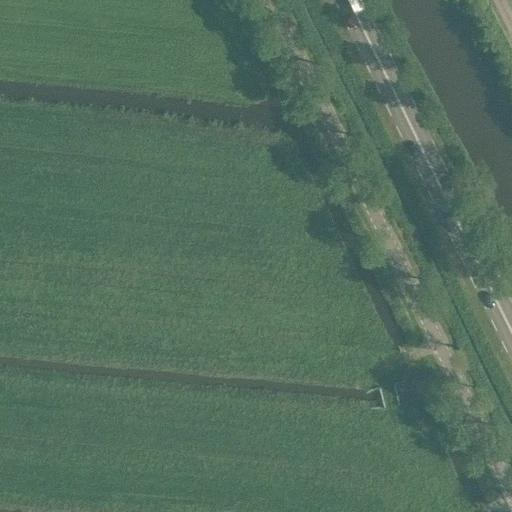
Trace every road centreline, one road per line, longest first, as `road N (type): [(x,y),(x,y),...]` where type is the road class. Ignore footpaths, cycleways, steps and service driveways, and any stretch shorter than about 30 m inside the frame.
road 1 (unclassified): [(503,511),(258,0)]
road 2 (primary): [(511,340),(343,0)]
